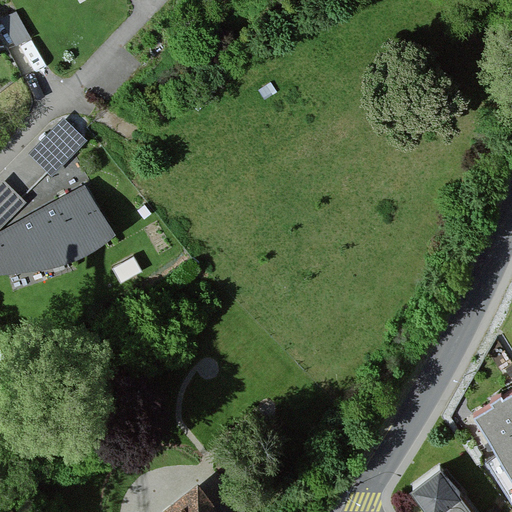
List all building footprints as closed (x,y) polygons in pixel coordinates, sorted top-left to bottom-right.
[(82,142),(60,120),(28,152),(50,174),(82,142)] [(0,181),(0,222),(27,199),(6,176),(0,181)] [(84,186),(0,232),(0,273),(67,262),(114,235),(84,186)] [(511,395),(504,401),(501,396),(491,402),(494,406),(474,418),(497,454),(488,460),(511,498),(511,395)] [(429,511),(472,511),(438,467),(411,487),(429,511)] [(219,511),(197,483),(159,511),(219,511)]
